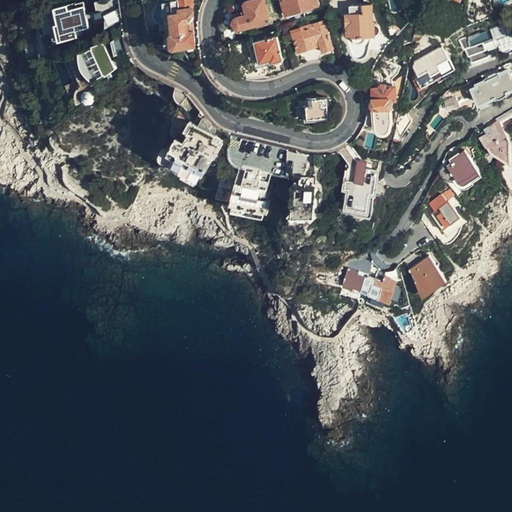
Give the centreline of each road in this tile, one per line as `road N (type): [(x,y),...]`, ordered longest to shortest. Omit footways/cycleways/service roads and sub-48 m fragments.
road 1 (tertiary): [(131,0),(141,47),(188,77),(215,109),(316,141),(348,126),(356,108),(350,89),(318,72),(265,88),(239,84),(212,49),(216,0)]
road 2 (residential): [(469,124),(454,119),(404,178),(392,178),(391,161),(434,97),(511,57)]
road 3 (residential): [(428,229),(395,259),(384,249),(469,124)]
